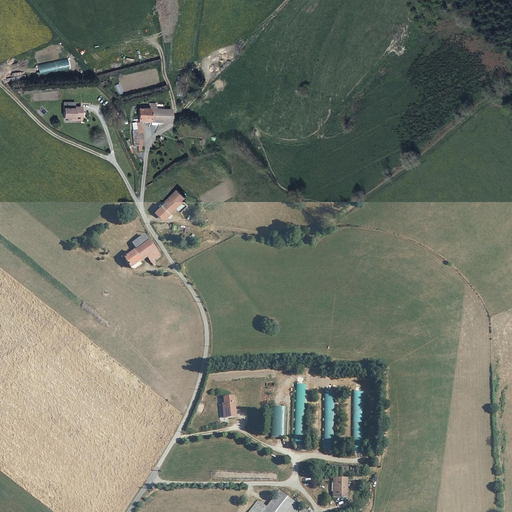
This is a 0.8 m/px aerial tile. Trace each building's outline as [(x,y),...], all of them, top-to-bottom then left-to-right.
[(73,102),(66,103),(61,104),(64,119),(82,117),(80,106),(74,107),(73,104),(73,102)] [(149,127),(169,126),(169,112),(155,112),(154,106),(147,106),(147,109),(147,112),(149,127)] [(141,128),(149,127),(147,112),(144,112),(137,112),(137,126),(137,128),(141,128)] [(140,156),(141,150),(141,129),(134,130),(134,134),(130,134),(131,149),(135,148),(136,155),(140,156)] [(173,211),(179,215),(184,210),(180,205),(182,202),(175,196),(154,215),(160,222),(173,211)] [(137,253),(145,244),(141,238),(131,248),(137,253)] [(157,258),(145,244),(137,253),(134,256),(125,266),(134,272),(138,267),(143,262),(151,268),(153,265),(152,264),(157,258)] [(91,245),(89,250),(97,254),(99,249),(91,245)] [(303,384),(292,384),(289,445),(300,445),(303,384)] [(348,454),(358,454),(361,393),(349,392),(348,454)] [(331,394),(320,394),(318,449),(330,449),(331,394)] [(219,408),(220,417),(232,416),(230,396),(218,396),(219,402),(222,402),(222,408),(219,408)] [(267,413),(266,437),(281,437),(282,406),(267,406),(267,413)] [(332,492),(327,492),(323,492),(323,497),(343,498),(344,475),(332,474),(332,483),(332,492)] [(291,511),(296,507),(275,490),(256,511),(291,511)]
